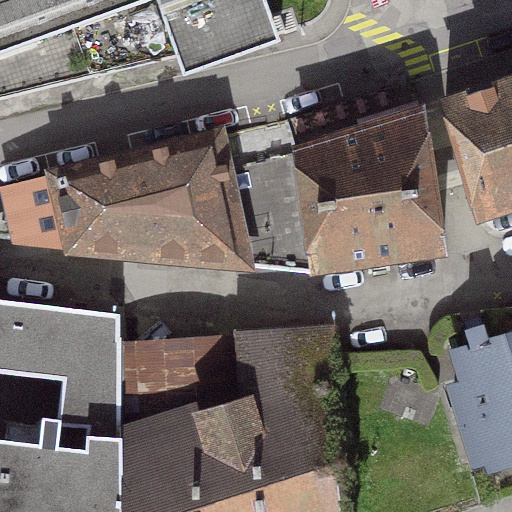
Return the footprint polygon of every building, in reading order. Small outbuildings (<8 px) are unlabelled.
[(0,0),(0,98),(177,56),(183,75),(275,42),(260,0),(0,0)] [(511,206),(511,80),(444,103),(478,218),(511,206)] [(303,209),(313,270),(442,251),(421,111),(293,151),(303,209)] [(218,135),(127,157),(144,216),(303,209),(293,151),(226,169),(218,135)] [(145,254),(144,216),(127,157),(5,186),(17,241),(145,254)] [(313,270),(303,209),(144,216),(145,254),(313,270)] [(57,413),(63,414),(66,391),(118,396),(122,396),(121,339),(118,339),(118,314),(0,298),(0,370),(61,378),(57,413)] [(494,464),(511,458),(511,335),(489,342),(479,314),(463,319),(470,348),(459,351),(469,383),(454,388),(476,460),(492,456),(494,464)] [(119,442),(120,511),(343,511),(338,484),(327,378),(336,377),(333,327),(234,332),(242,410),(123,441),(119,442)] [(0,511),(120,511),(119,442),(123,441),(122,396),(118,396),(66,391),(63,414),(57,413),(57,418),(42,416),(39,443),(0,438),(0,511)] [(338,484),(343,511),(455,511),(481,504),(463,446),(338,484)]
